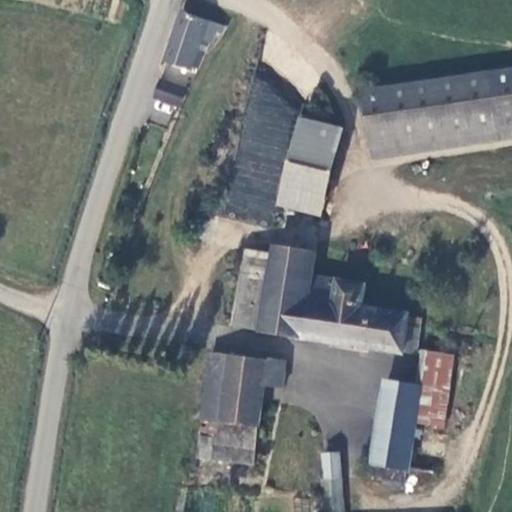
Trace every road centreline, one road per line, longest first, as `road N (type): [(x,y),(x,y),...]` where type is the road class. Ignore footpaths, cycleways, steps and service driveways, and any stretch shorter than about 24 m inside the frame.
road 1 (tertiary): [(165,0),(65,315)]
road 2 (tertiary): [(65,315),(35,511)]
